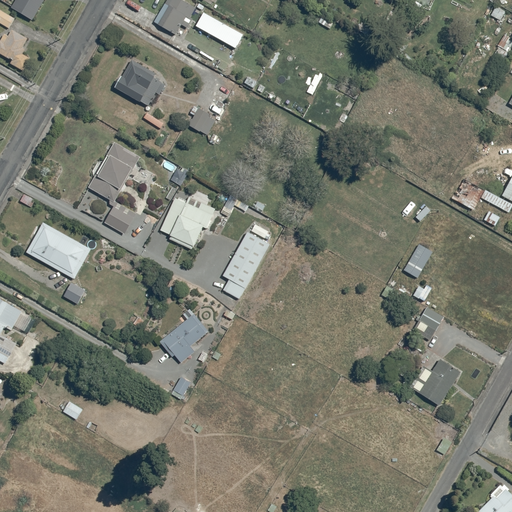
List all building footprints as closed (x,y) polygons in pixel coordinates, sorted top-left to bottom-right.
[(39,15),(47,0),(18,0),(14,8),(37,21),(40,16),(39,15)] [(198,10),(180,0),(169,0),(156,23),(178,36),(184,26),(190,29),(194,21),(192,20),(198,10)] [(503,12),(494,6),(489,15),(498,21),(503,12)] [(13,17),(0,9),(0,22),(7,27),(13,17)] [(242,35),(203,13),(196,26),(235,48),(242,35)] [(321,14),(316,22),(328,29),(333,22),(321,14)] [(3,34),(0,39),(0,53),(14,61),(12,64),(26,71),(32,60),(25,55),(28,50),(24,48),(30,39),(14,30),(10,38),(3,34)] [(278,62),(269,57),(262,70),(271,74),(278,62)] [(118,90),(119,90),(151,107),(158,93),(162,95),(167,86),(156,80),(158,76),(133,62),(118,90)] [(200,109),(191,126),(202,132),(202,131),(209,135),(217,121),(210,117),(211,115),(200,109)] [(228,155),(208,142),(190,173),(210,185),(228,155)] [(141,157),(116,143),(91,190),(113,201),(111,206),(116,208),(108,224),(128,234),(138,214),(117,203),(141,157)] [(149,174),(141,170),(136,179),(145,183),(149,174)] [(464,177),(452,199),(476,211),(483,198),(511,214),(511,211),(511,204),(486,190),(487,189),(464,177)] [(498,217),(490,212),(484,221),(492,226),(498,217)] [(271,226),(256,218),(249,231),(264,239),(271,226)] [(43,222),(26,252),(77,280),(94,250),(43,222)] [(272,246),(250,234),(225,277),(231,280),(225,291),(241,299),(272,246)] [(380,259),(375,256),(369,265),(381,273),(390,260),(383,256),(380,259)] [(84,290),(69,283),(62,297),(77,304),(84,290)] [(0,297),(0,334),(2,335),(6,328),(14,332),(16,327),(26,332),(35,317),(0,297)] [(428,308),(427,309),(414,331),(432,342),(446,319),(428,308)] [(189,319),(187,320),(162,342),(175,358),(177,356),(183,363),(202,347),(198,342),(211,332),(192,309),(185,315),(189,319)] [(1,336),(1,337),(0,337),(0,360),(7,364),(18,345),(1,336)] [(440,406),(462,372),(442,360),(435,372),(427,366),(411,390),(420,396),(421,394),(440,406)] [(190,383),(180,377),(169,394),(180,400),(190,383)] [(85,409),(71,401),(65,412),(79,420),(85,409)] [(449,441),(442,437),(434,450),(441,454),(449,441)] [(495,497),(479,511),(511,511),(511,493),(508,489),(497,499),(495,497)]
